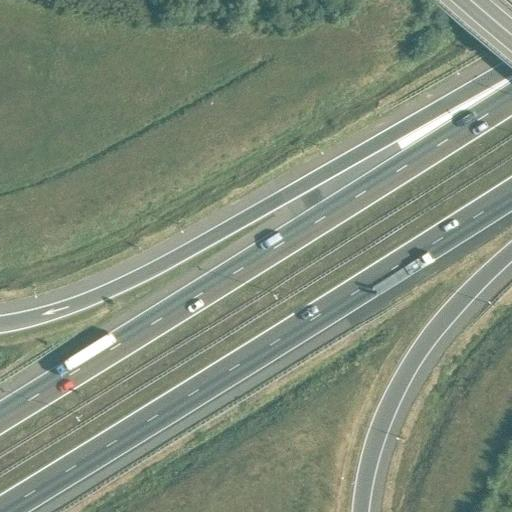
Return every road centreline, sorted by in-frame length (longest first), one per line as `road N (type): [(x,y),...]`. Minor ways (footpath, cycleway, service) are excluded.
road 1 (motorway): [(511,97),(0,420)]
road 2 (motorway): [(0,511),(511,192)]
road 3 (motorway): [(511,91),(363,159),(134,282),(0,328)]
road 4 (motorway): [(363,511),(371,460),(400,379),(427,337),(511,252)]
